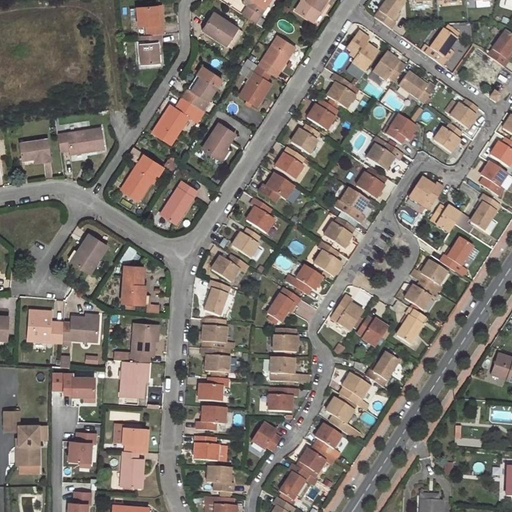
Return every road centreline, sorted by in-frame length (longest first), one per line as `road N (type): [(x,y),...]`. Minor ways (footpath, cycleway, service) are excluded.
road 1 (residential): [(182,266),(348,15)]
road 2 (unclassified): [(351,511),(511,266)]
road 3 (residential): [(347,272),(312,331),(323,364),(312,418),(265,469),(252,511)]
road 4 (residential): [(178,511),(167,472),(182,266)]
road 5 (residential): [(190,0),(185,55),(91,203)]
road 6 (residential): [(348,15),(496,119)]
road 7 (residential): [(496,119),(458,174),(418,168),(382,219)]
road 8 (residential): [(382,219),(414,243),(391,292),(347,272)]
